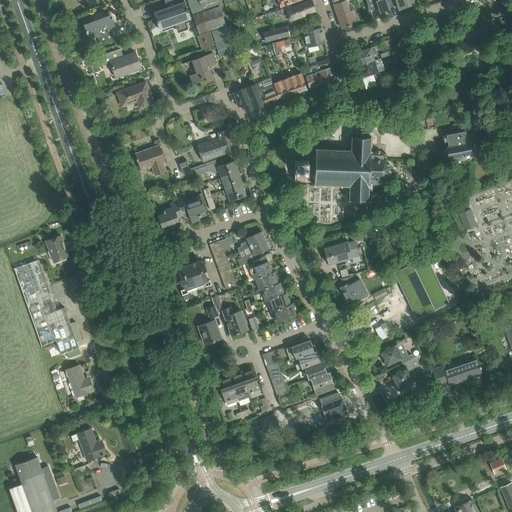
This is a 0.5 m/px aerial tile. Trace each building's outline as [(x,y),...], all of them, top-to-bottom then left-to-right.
[(164,0),(167,7),(153,12),(160,30),(162,29),(177,24),(179,30),(185,28),(186,30),(188,29),(186,23),(185,21),(190,19),(192,19),(189,10),(188,10),(183,0),(164,0)] [(187,0),(194,15),(197,14),(219,7),(218,4),(217,1),(218,1),(217,0),(187,0)] [(279,11),(277,11),(278,15),(284,14),(285,16),(289,15),(291,21),(316,11),(312,0),(310,0),(288,8),(279,11)] [(342,28),(356,23),(352,10),(350,11),(346,0),(334,4),(342,28)] [(386,0),(366,0),(370,10),(378,8),(379,12),(390,9),(389,6),(386,0)] [(386,0),(389,6),(396,4),(398,10),(409,6),(406,0),(386,0)] [(194,15),(193,16),(200,34),(225,25),(219,7),(197,14),(194,15)] [(100,46),(115,41),(111,30),(116,28),(112,18),(110,19),(108,12),(104,14),(103,11),(89,16),(89,17),(82,20),(87,33),(90,39),(97,36),(100,46)] [(278,17),(276,12),(264,15),(266,21),(278,17)] [(231,25),(211,32),(218,51),(230,47),(226,36),(234,33),(231,25)] [(290,36),(287,26),(263,33),(266,42),(290,36)] [(325,43),(321,28),(304,32),(308,47),(325,43)] [(234,33),(226,36),(230,47),(238,44),(234,33)] [(276,50),(276,53),(283,51),(279,41),(273,42),(276,50)] [(353,56),(354,59),(356,60),(357,65),(378,59),(374,47),(353,53),(354,55),(353,56)] [(135,52),(123,56),(120,49),(98,57),(102,66),(110,63),(116,78),(141,69),(135,52)] [(246,51),(244,54),(246,59),(249,58),(252,65),(262,61),(260,57),(256,55),(255,56),(246,51)] [(197,73),(189,75),(193,85),(213,77),(209,66),(217,63),(213,53),(192,60),(197,73)] [(362,77),(373,74),(385,70),(381,58),(378,59),(357,65),(359,71),(358,72),(359,75),(361,76),(361,78),(362,77)] [(329,59),(312,63),(310,64),(311,68),(319,66),(320,68),(331,66),(329,59)] [(331,67),(331,66),(320,68),(319,66),(311,68),(304,70),(309,89),(323,84),(335,81),(331,67)] [(307,90),(301,73),(295,75),(301,92),(307,90)] [(377,85),(373,74),(362,77),(365,89),(377,85)] [(301,92),(295,75),(288,78),(294,94),(301,92)] [(259,88),(266,105),(279,100),(271,78),(261,82),(262,83),(259,84),(260,88),(259,88)] [(281,80),(287,97),(294,94),(288,78),(281,80)] [(281,80),(274,83),(280,99),(287,97),(281,80)] [(122,106),(137,101),(140,108),(154,103),(146,82),(117,92),(122,106)] [(255,109),(264,105),(256,84),(246,88),(255,109)] [(238,107),(243,105),(246,112),(255,109),(246,88),(233,93),(238,107)] [(494,95),(485,97),(489,110),(498,108),(494,95)] [(203,161),(235,150),(228,129),(217,133),(219,138),(197,145),(203,161)] [(466,130),(445,134),(447,148),(444,151),(445,155),(449,157),(450,161),(459,160),(459,156),(471,154),(468,139),(473,138),(472,134),(467,134),(466,130)] [(366,137),(366,132),(362,132),(357,132),(356,137),(353,137),(352,135),(350,136),(352,138),(351,143),(350,143),(350,145),(351,145),(351,151),(343,150),(343,149),(342,149),(342,150),(335,150),(335,148),(333,148),(333,150),(326,150),(327,148),(325,148),(325,149),(317,149),(317,148),(316,148),(316,149),(314,149),(314,150),(316,151),(316,156),(314,156),(314,158),(315,158),(315,176),(313,176),(313,177),(315,178),(314,183),(313,183),(313,185),(314,185),(314,186),(316,186),(316,185),(323,185),(323,187),(324,187),(324,185),(331,185),(331,187),(333,187),(333,185),(340,186),(340,187),(342,187),(342,186),(350,186),(350,191),(348,191),(348,193),(350,193),(349,199),(348,200),(349,201),(350,200),(366,201),(368,202),(369,201),(367,199),(368,194),(369,194),(369,192),(368,192),(368,186),(370,186),(370,185),(378,186),(384,186),(384,179),(385,179),(391,174),(391,166),(388,163),(386,160),(385,160),(385,153),(380,153),(372,152),(370,152),(370,146),(372,146),(372,144),(370,144),(370,138),(372,137),(371,136),(369,137),(366,137)] [(141,170),(152,166),(155,174),(166,171),(163,163),(165,162),(159,145),(136,154),(141,170)] [(309,159),(309,157),(307,157),(307,159),(298,158),(298,156),(296,156),(296,158),(296,159),(294,159),(294,160),(296,160),(296,165),(295,170),(294,170),(294,171),(295,171),(295,172),(296,172),(296,173),(297,173),(296,180),(301,180),(308,181),(308,174),(308,172),(309,172),(309,159)] [(183,174),(190,172),(186,159),(179,162),(183,174)] [(195,170),(197,176),(212,170),(213,173),(219,171),(221,178),(219,179),(238,172),(237,170),(238,169),(236,164),(235,165),(234,161),(218,166),(216,162),(195,170)] [(220,184),(223,183),(225,189),(242,183),(241,181),(242,181),(240,176),(239,176),(238,172),(219,179),(220,184)] [(245,187),(243,188),(242,183),(225,189),(223,190),(224,196),(227,195),(229,201),(246,195),(245,193),(246,192),(245,187)] [(210,209),(216,207),(211,194),(206,196),(210,209)] [(188,202),(186,196),(178,199),(184,216),(189,214),(191,221),(201,218),(201,215),(206,213),(200,197),(188,202)] [(180,225),(177,218),(184,216),(178,199),(176,199),(177,201),(169,204),(171,208),(164,210),(164,214),(158,216),(164,231),(180,225)] [(477,225),(471,209),(459,213),(465,230),(477,225)] [(365,239),(377,236),(375,227),(358,232),(359,235),(364,234),(365,239)] [(241,244),(242,246),(238,248),(239,251),(265,240),(261,231),(246,238),(248,241),(241,244)] [(61,236),(46,241),(54,262),(69,257),(61,236)] [(223,247),(221,240),(210,244),(212,251),(223,247)] [(239,251),(237,252),(240,258),(237,259),(240,265),(249,261),(246,255),(253,252),(254,255),(269,248),(265,240),(239,251)] [(347,242),(324,248),(328,264),(352,258),(360,256),(357,247),(355,240),(348,243),(347,242)] [(224,249),(223,247),(212,251),(214,256),(225,252),(224,249)] [(227,257),(225,252),(214,256),(216,262),(227,258),(227,257)] [(265,255),(243,265),(249,281),(253,279),(274,272),(274,271),(272,272),(268,261),(267,261),(265,255)] [(229,263),(227,258),(216,262),(218,267),(229,263)] [(15,268),(13,269),(42,347),(57,341),(58,345),(61,351),(62,354),(64,353),(66,352),(78,348),(80,347),(65,308),(57,311),(39,260),(15,268)] [(202,265),(200,260),(189,264),(197,285),(204,282),(207,290),(212,288),(210,280),(208,281),(204,270),(206,269),(204,264),(202,265)] [(231,268),(229,263),(218,267),(220,272),(231,268)] [(191,298),(187,288),(197,285),(189,264),(177,269),(180,277),(180,279),(182,284),(183,284),(185,289),(181,290),(185,300),(191,298)] [(233,274),(231,268),(220,272),(222,278),(233,274)] [(347,269),(340,271),(342,277),(348,275),(347,269)] [(254,282),(256,282),(259,290),(261,289),(278,283),(274,272),(253,279),(254,282)] [(235,280),(233,274),(222,278),(224,284),(235,280)] [(344,285),(340,287),(347,301),(349,303),(357,299),(358,298),(359,300),(366,296),(366,295),(366,296),(362,289),(364,288),(364,287),(363,288),(363,287),(359,280),(360,279),(358,279),(358,278),(355,274),(340,279),(344,285)] [(425,276),(410,300),(440,300),(425,276)] [(226,289),(237,285),(235,280),(224,284),(226,289)] [(265,300),(267,300),(284,294),(280,282),(278,283),(261,289),(265,300)] [(384,288),(373,294),(376,300),(387,294),(384,288)] [(284,294),(267,300),(271,311),(273,310),(290,304),(286,293),(284,294)] [(213,298),(216,307),(215,307),(216,308),(222,306),(218,296),(213,298)] [(277,322),(296,315),(292,303),(290,304),(273,310),(277,322)] [(213,316),(218,314),(216,308),(215,307),(207,310),(211,321),(198,326),(205,345),(222,339),(215,320),(214,320),(213,316)] [(234,314),(232,308),(222,311),(231,335),(248,329),(242,311),(234,314)] [(259,328),(254,317),(248,319),(253,331),(259,328)] [(405,338),(379,350),(383,358),(405,348),(403,344),(407,342),(406,339),(411,336),(409,332),(403,334),(405,338)] [(290,360),(295,358),(316,350),(314,351),(310,339),(286,348),(290,360)] [(58,345),(48,349),(51,358),(62,354),(61,351),(58,345)] [(78,348),(66,352),(69,358),(80,354),(78,348)] [(412,354),(408,355),(405,348),(383,358),(386,366),(401,360),(402,363),(404,362),(420,355),(414,357),(412,354)] [(274,350),(262,355),(264,360),(276,356),(274,350)] [(297,362),(299,361),(302,368),(323,361),(323,360),(320,361),(316,350),(295,358),(297,362)] [(406,366),(390,373),(394,381),(425,367),(420,355),(404,362),(406,366)] [(476,355),(473,356),(474,359),(444,369),(443,366),(432,370),(437,384),(448,380),(449,386),(482,374),(476,355)] [(266,366),(278,362),(276,356),(264,360),(266,366)] [(303,372),(305,371),(308,379),(327,372),(323,361),(302,368),(303,372)] [(280,367),(278,362),(266,366),(268,371),(280,367)] [(91,381),(86,383),(80,365),(66,370),(76,397),(94,390),(91,381)] [(282,375),(280,367),(268,371),(271,379),(282,375)] [(421,385),(431,380),(425,367),(394,381),(397,390),(419,380),(421,385)] [(259,389),(253,370),(241,374),(248,393),(259,389)] [(329,371),(327,372),(308,379),(309,382),(312,382),(317,395),(337,388),(335,381),(333,382),(329,371)] [(248,393),(241,374),(230,378),(238,401),(249,397),(248,393)] [(282,375),(271,379),(273,385),(284,381),(282,375)] [(224,397),(225,401),(227,405),(238,401),(230,378),(218,382),(220,386),(213,388),(217,400),(224,397)] [(275,391),(286,387),(284,381),(273,385),(275,391)] [(277,396),(289,392),(286,387),(275,391),(277,396)] [(339,396),(338,393),(338,392),(328,395),(319,399),(320,400),(322,405),(321,405),(325,416),(326,416),(328,422),(348,414),(349,414),(345,403),(344,404),(344,403),(342,398),(340,398),(339,396)] [(267,404),(265,398),(261,399),(263,406),(260,406),(262,411),(269,409),(267,404)] [(103,444),(97,446),(91,429),(71,436),(73,441),(80,439),(88,460),(106,454),(103,444)] [(32,436),(25,439),(28,447),(34,444),(32,436)] [(22,483),(9,488),(17,511),(57,511),(53,500),(60,497),(49,466),(41,468),(37,457),(15,465),(22,483)] [(501,459),(490,463),(495,474),(506,470),(501,459)] [(75,474),(87,470),(85,465),(73,469),(75,474)] [(64,476),(57,479),(59,485),(67,482),(64,476)] [(501,488),(510,511),(511,511),(511,484),(501,488)] [(456,511),(477,511),(472,499),(455,507),(456,511)]
